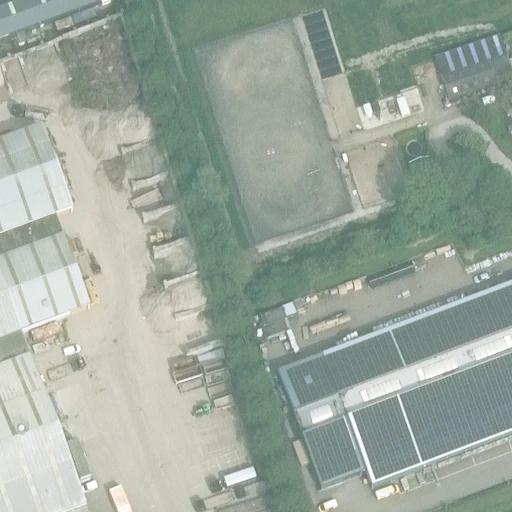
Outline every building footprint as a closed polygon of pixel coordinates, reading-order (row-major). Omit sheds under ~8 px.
[(41,27),(73,15),(67,0),(35,0),(31,1),(32,2),(41,27)] [(67,0),(73,15),(99,5),(97,0),(67,0)] [(0,13),(0,15),(9,39),(41,27),(32,2),(31,1),(0,13)] [(0,42),(9,39),(0,15),(0,42)] [(438,69),(441,79),(449,102),(511,80),(511,73),(507,58),(499,61),(488,64),(484,53),(438,69)] [(41,131),(0,146),(0,511),(73,511),(86,507),(21,335),(89,310),(55,219),(72,214),(41,131)] [(511,286),(276,376),(320,492),(365,475),(371,490),(511,436),(511,286)] [(267,341),(290,333),(282,310),(259,319),(267,341)]
